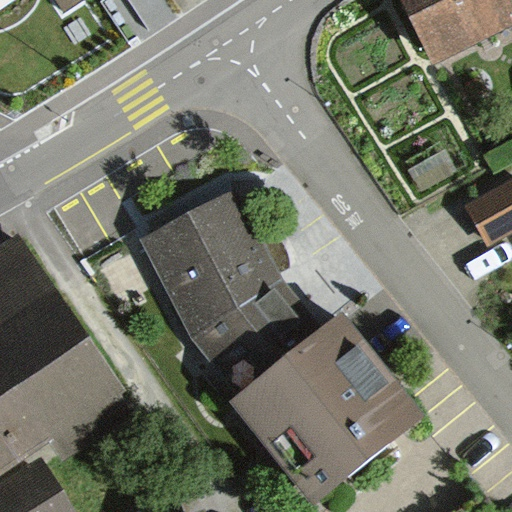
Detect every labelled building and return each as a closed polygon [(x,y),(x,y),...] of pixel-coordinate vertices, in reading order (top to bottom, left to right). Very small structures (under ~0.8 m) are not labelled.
[(511,0),(406,0),(438,62),(511,24),(511,0)] [(511,177),(463,205),(486,247),(511,232),(511,177)] [(242,188),(140,240),(191,337),(239,396),(326,327),(285,277),(242,188)] [(0,473),(51,438),(61,452),(134,402),(20,237),(0,250),(0,473)] [(231,403),(311,504),(425,410),(344,312),(326,327),(239,396),(231,403)] [(0,511),(77,511),(44,457),(0,483),(0,511)]
